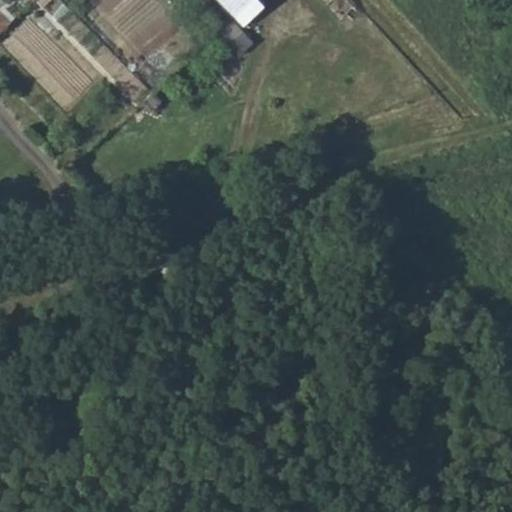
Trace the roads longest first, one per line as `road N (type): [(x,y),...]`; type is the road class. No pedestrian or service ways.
road 1 (track): [(0,273),(511,124)]
road 2 (unknown): [(74,252),(61,202),(0,112)]
